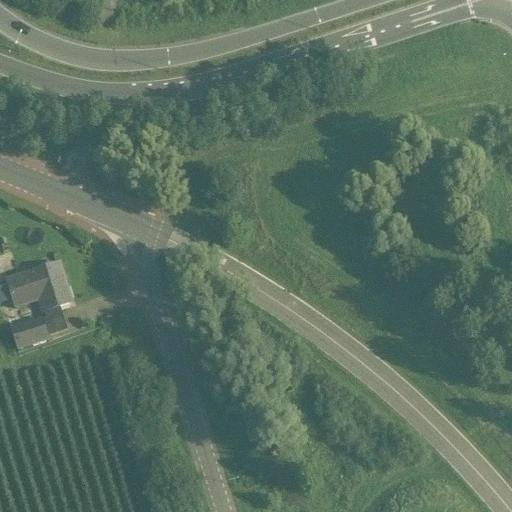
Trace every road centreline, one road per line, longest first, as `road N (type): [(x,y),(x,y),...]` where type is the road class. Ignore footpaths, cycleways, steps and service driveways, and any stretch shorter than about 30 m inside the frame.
road 1 (trunk): [(0,62),(111,91),(219,79),(483,0)]
road 2 (trunk): [(378,0),(164,65),(51,48),(0,11)]
road 3 (unclassified): [(223,511),(147,275),(118,219)]
road 4 (tertiary): [(0,170),(118,219)]
